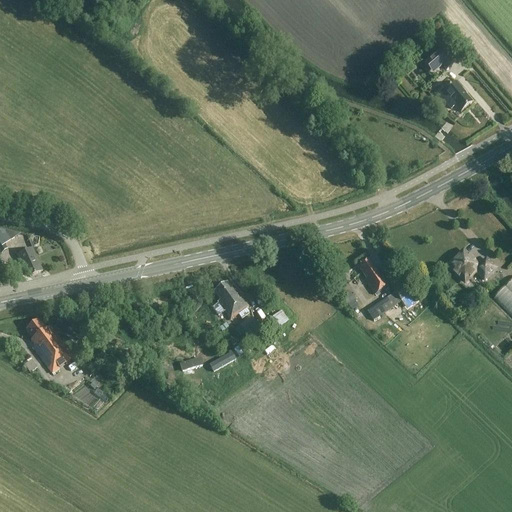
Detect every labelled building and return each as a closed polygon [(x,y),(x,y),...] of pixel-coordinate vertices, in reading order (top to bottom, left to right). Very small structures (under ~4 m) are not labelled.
[(443,48),(424,64),(428,69),(438,61),(443,66),(446,70),(455,62),(443,48)] [(438,94),(443,100),(451,110),(455,106),(460,113),(472,104),(462,92),(463,91),(456,84),(448,91),(446,88),(438,94)] [(476,191),(481,198),(486,194),(482,187),(476,191)] [(0,253),(1,255),(8,251),(5,247),(11,242),(21,235),(0,231),(0,253)] [(452,261),(445,267),(465,287),(477,275),(484,282),(492,273),(496,269),(492,265),(489,268),(483,262),(479,266),(463,249),(457,256),(458,257),(453,262),(452,261)] [(21,252),(15,255),(21,268),(24,266),(29,278),(42,273),(32,251),(23,255),(21,252)] [(374,266),(370,259),(358,267),(367,280),(365,281),(375,296),(390,286),(381,272),(380,273),(375,266),(374,266)] [(511,281),(494,300),(511,317),(511,281)] [(373,322),(401,302),(407,310),(422,299),(409,282),(394,293),(395,294),(368,314),(373,322)] [(214,308),(212,309),(218,317),(224,312),(230,321),(238,315),(241,320),(250,314),(246,309),(249,308),(239,295),(237,296),(228,284),(214,294),(220,302),(218,304),(214,308)] [(355,303),(349,307),(351,311),(358,307),(355,303)] [(288,313),(294,320),(298,316),(292,310),(288,313)] [(289,322),(281,312),(271,320),(278,330),(289,322)] [(240,326),(246,334),(257,326),(251,318),(240,326)] [(38,321),(25,332),(32,340),(30,342),(34,347),(32,349),(52,375),(73,358),(49,328),(46,331),(38,321)] [(226,324),(219,329),(222,333),(229,328),(226,324)] [(114,401),(119,396),(108,387),(103,392),(114,401)]
